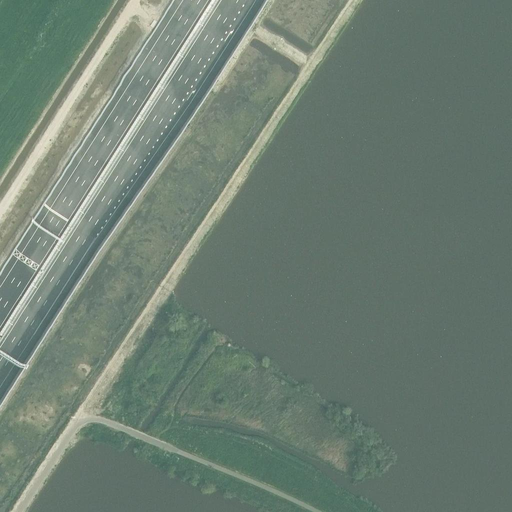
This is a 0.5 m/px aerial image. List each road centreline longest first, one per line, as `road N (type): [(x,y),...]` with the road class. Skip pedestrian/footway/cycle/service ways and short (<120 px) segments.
road 1 (unknown): [(70,423),(353,0)]
road 2 (motorway): [(0,366),(234,0)]
road 3 (motorway): [(194,0),(0,305)]
